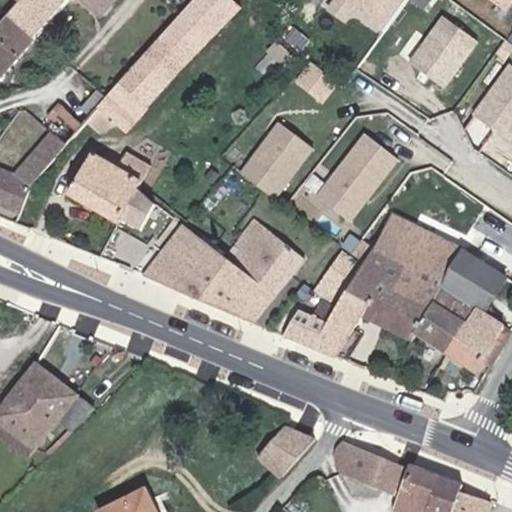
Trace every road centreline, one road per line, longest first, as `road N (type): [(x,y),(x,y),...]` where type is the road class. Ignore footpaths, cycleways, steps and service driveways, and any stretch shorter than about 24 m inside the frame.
road 1 (primary): [(122,309),(353,403)]
road 2 (unclassified): [(263,511),(353,403)]
road 3 (primary): [(122,309),(0,247)]
road 4 (primary): [(0,270),(122,309)]
